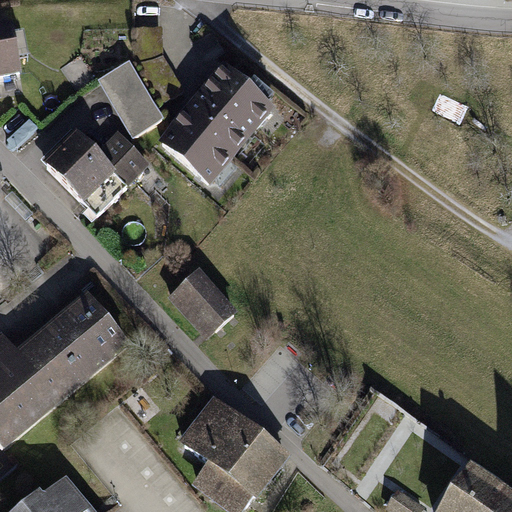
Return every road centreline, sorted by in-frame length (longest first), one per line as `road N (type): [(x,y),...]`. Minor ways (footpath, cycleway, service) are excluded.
road 1 (residential): [(307,467),(0,155)]
road 2 (track): [(189,0),(377,151),(511,243)]
road 3 (residential): [(320,0),(511,21)]
